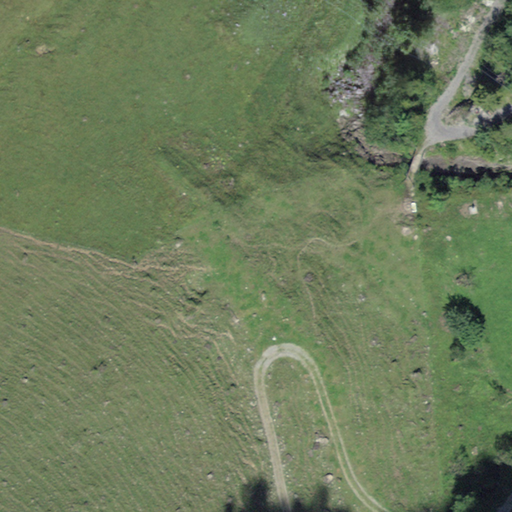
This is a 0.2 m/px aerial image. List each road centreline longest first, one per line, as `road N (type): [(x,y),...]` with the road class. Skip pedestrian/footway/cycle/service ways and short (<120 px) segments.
road 1 (track): [(289,511),(266,358),(285,342),(307,361),(352,480),(382,511)]
road 2 (track): [(436,130),(501,0)]
